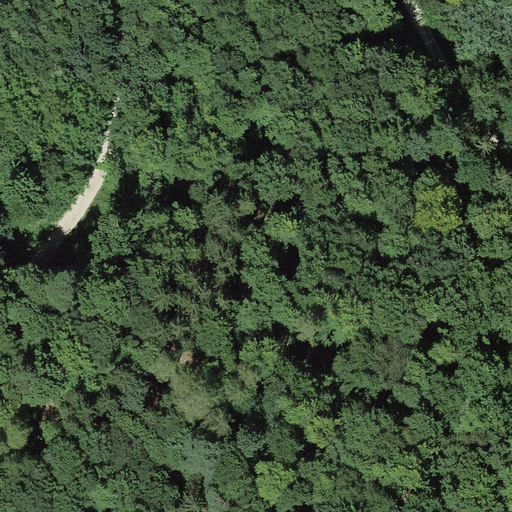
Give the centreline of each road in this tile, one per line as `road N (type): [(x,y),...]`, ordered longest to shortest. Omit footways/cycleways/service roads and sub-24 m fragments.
road 1 (track): [(0,302),(82,214),(119,142),(128,105),(117,0)]
road 2 (track): [(511,166),(458,98),(411,0)]
road 3 (track): [(458,511),(451,485),(457,447),(472,413),(511,379)]
